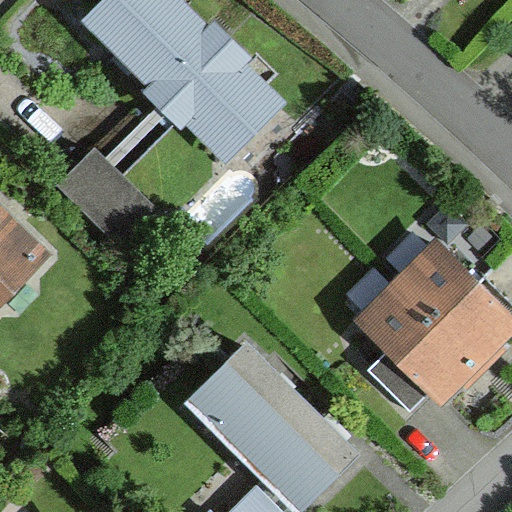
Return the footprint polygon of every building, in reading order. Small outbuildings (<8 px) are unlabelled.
[(209,29),(202,35),(166,0),(120,0),(94,27),(152,85),(146,92),(176,122),(183,115),(215,147),(264,98),(232,66),(239,59),(209,29)] [(158,226),(89,154),(58,185),(127,256),(158,226)] [(0,291),(34,257),(0,224),(0,291)] [(435,400),(467,368),(489,346),(511,324),(437,249),(360,326),(384,350),(363,371),(405,413),(426,392),(435,400)] [(348,455),(241,348),(187,402),(294,509),(348,455)]
